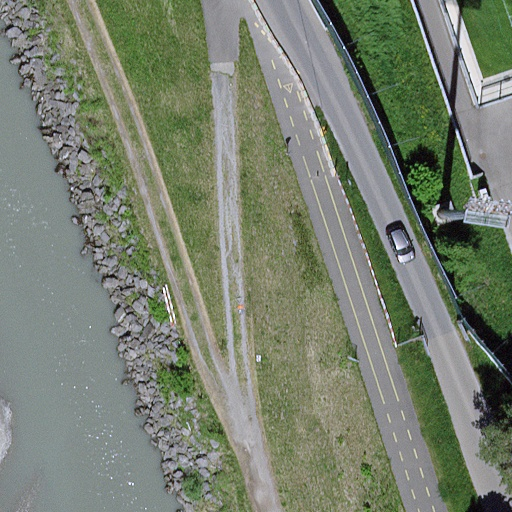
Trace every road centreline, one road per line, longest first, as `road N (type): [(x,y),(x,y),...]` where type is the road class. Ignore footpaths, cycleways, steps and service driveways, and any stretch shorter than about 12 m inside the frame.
road 1 (unclassified): [(511,499),(356,169),(249,0)]
road 2 (track): [(218,0),(246,434),(273,511)]
road 3 (track): [(81,0),(246,434)]
